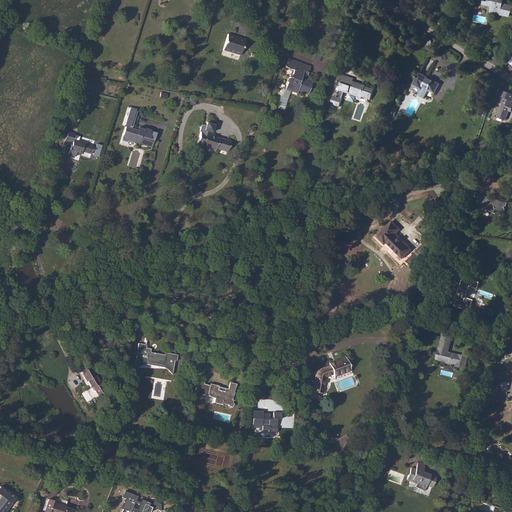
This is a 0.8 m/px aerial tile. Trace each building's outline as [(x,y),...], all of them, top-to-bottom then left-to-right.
[(485,0),(482,0),(482,5),(492,7),(491,12),(496,13),(509,16),(510,10),(511,10),(511,5),(507,5),(503,4),(503,0),(487,0),(488,0),(485,0)] [(222,50),(240,55),(245,39),(227,34),(222,50)] [(285,86),(290,87),(289,90),(296,93),(297,90),(302,91),(302,92),(307,94),(311,82),(307,80),(306,83),(300,81),(300,78),(302,73),(307,75),(310,66),(300,63),(300,62),(288,58),(285,67),(292,70),(290,77),(288,77),(285,86)] [(412,85),(421,90),(423,87),(428,90),(434,94),(439,84),(419,72),(412,85)] [(331,103),(335,104),(335,105),(340,106),(342,99),(342,98),(344,92),(344,91),(357,95),(357,96),(356,97),(362,99),(362,97),(370,100),(372,94),(373,89),(365,86),(366,85),(360,85),(357,84),(353,81),(354,79),(340,74),(337,85),(340,86),(338,92),(337,92),(337,94),(338,94),(337,97),(333,95),(331,103)] [(498,118),(502,119),(505,120),(509,111),(510,111),(511,106),(511,104),(511,102),(511,93),(503,91),(501,97),(504,98),(498,112),(497,112),(495,116),(497,116),(497,117),(498,118)] [(123,134),(127,136),(126,138),(127,138),(139,142),(139,143),(147,146),(148,145),(152,146),(156,132),(152,131),(151,130),(151,129),(145,127),(144,128),(139,126),(137,130),(131,128),(133,122),(134,122),(136,114),(136,111),(134,111),(135,108),(129,106),(124,123),(130,125),(129,127),(125,125),(123,134)] [(197,142),(208,146),(207,147),(215,149),(216,148),(227,151),(230,141),(227,139),(219,137),(219,138),(215,137),(216,135),(212,134),(212,132),(214,124),(206,121),(205,125),(201,123),(198,132),(200,132),(197,142)] [(64,141),(71,143),(68,154),(75,156),(76,152),(81,153),(81,152),(90,156),(93,146),(77,141),(73,140),(73,138),(75,133),(67,131),(64,141)] [(505,209),(503,207),(504,205),(506,206),(507,201),(501,199),(498,201),(493,199),(492,201),(489,200),(488,198),(480,195),(477,205),(486,207),(488,210),(503,215),(505,209)] [(385,244),(387,242),(402,258),(412,249),(396,233),(400,229),(392,221),(377,236),(385,244)] [(440,355),(438,359),(446,361),(446,360),(457,363),(457,364),(458,365),(464,367),(464,366),(466,367),(468,357),(459,355),(460,354),(455,353),(454,354),(448,352),(452,335),(444,333),(441,343),(442,343),(440,350),(439,349),(438,354),(440,355)] [(305,353),(311,351),(309,342),(302,344),(305,353)] [(145,344),(138,343),(133,369),(137,367),(140,365),(145,364),(147,364),(148,362),(162,365),(162,366),(164,367),(167,369),(170,372),(171,373),(172,374),(174,361),(176,361),(177,355),(165,353),(165,354),(150,352),(146,351),(145,348),(145,344)] [(318,400),(320,393),(321,393),(324,377),(332,374),(333,376),(349,370),(345,358),(329,364),(329,366),(321,369),(319,369),(318,370),(316,372),(315,374),(312,391),(310,391),(309,398),(318,400)] [(79,369),(85,380),(86,380),(90,386),(92,385),(97,395),(98,395),(104,391),(89,364),(79,369)] [(213,396),(216,396),(215,398),(214,402),(222,404),(222,403),(228,404),(228,406),(230,406),(232,407),(234,404),(232,403),(233,400),(231,400),(233,395),(234,392),(234,391),(234,387),(235,387),(236,384),(230,382),(228,389),(218,386),(216,386),(216,385),(210,383),(209,385),(203,384),(204,381),(199,380),(195,396),(200,397),(201,394),(213,397),(213,396)] [(262,427),(262,425),(268,425),(268,428),(276,428),(277,418),(272,418),(272,419),(268,419),(268,413),(262,413),(262,411),(252,410),(252,426),(262,427)] [(412,480),(417,482),(416,484),(415,487),(424,490),(426,485),(432,487),(435,477),(422,472),(424,464),(418,462),(415,469),(411,468),(406,480),(411,482),(412,480)] [(0,495),(2,496),(0,498),(0,505),(1,506),(0,506),(0,511),(5,511),(16,498),(0,486),(0,495)] [(148,503),(141,500),(137,509),(133,507),(135,502),(125,498),(121,509),(127,511),(126,511),(145,511),(146,511),(147,511),(149,511),(151,508),(147,506),(148,503)] [(71,511),(73,509),(56,503),(56,502),(48,499),(43,511),(71,511)]
